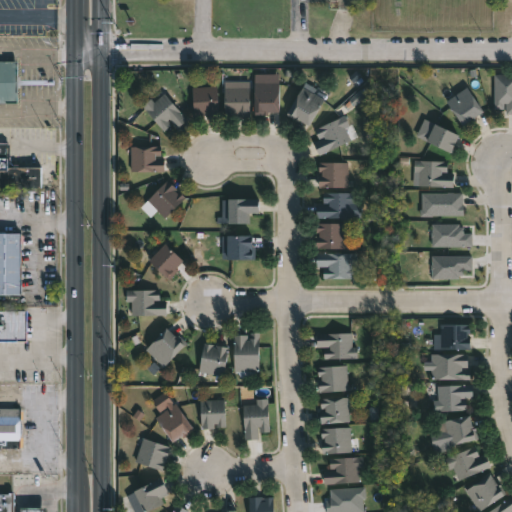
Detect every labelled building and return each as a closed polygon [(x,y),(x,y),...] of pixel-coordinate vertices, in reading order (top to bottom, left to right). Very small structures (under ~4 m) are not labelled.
[(6,103),(0,103),(0,62),(17,62),(17,103),(6,103)] [(506,75),(506,79),(511,79),(511,114),(506,114),(506,104),(503,104),(504,109),(494,109),(494,75),(506,75)] [(249,82),(249,117),(236,117),(237,113),(234,113),(234,117),(225,116),(225,93),(221,93),(221,87),(225,88),(225,82),(249,82)] [(279,83),(279,113),(268,113),(268,115),(255,115),(255,83),(279,83)] [(216,86),(218,116),(207,116),(207,113),(203,113),(203,117),(194,117),(192,88),(216,86)] [(324,100),(309,126),(299,120),(298,122),(286,114),(304,87),(324,100)] [(474,122),(465,128),(446,101),(467,87),(485,112),(475,119),(476,120),(474,122)] [(164,93),(187,119),(177,128),(169,119),(167,120),(171,124),(163,131),(142,106),(150,99),(154,103),(164,93)] [(349,133),(352,140),(320,155),(314,143),(325,138),(325,137),(320,139),(315,129),(346,115),(350,125),(346,127),(349,133)] [(455,147),(452,154),(427,141),(436,124),(461,136),(455,147)] [(0,143),(8,143),(8,168),(41,168),(41,188),(0,188),(0,143)] [(154,157),(154,159),(163,159),(163,172),(130,172),(130,147),(160,146),(160,156),(154,156),(154,157)] [(447,171),(440,171),(440,173),(453,174),(452,187),(418,185),(418,171),(413,171),(414,160),(447,161),(447,171)] [(347,162),(347,188),(318,187),(318,174),(321,174),(321,172),(319,172),(319,162),(347,162)] [(177,193),(178,192),(185,198),(165,218),(147,201),(167,180),(177,189),(175,191),(177,193)] [(356,219),(317,219),(317,205),(323,205),(323,192),(357,193),(356,219)] [(249,215),(249,225),(229,224),(229,222),(216,222),(216,200),(260,200),(260,213),(249,213),(249,215)] [(345,224),(344,249),(316,249),(317,235),(318,235),(318,233),(316,233),(316,223),(345,224)] [(0,296),(0,234),(22,234),(22,296),(0,296)] [(251,249),(251,251),(254,251),(254,260),(222,259),(222,236),(253,236),(253,249),(251,249)] [(178,271),(170,279),(168,277),(167,278),(149,262),(166,244),(184,262),(176,269),(178,271)] [(357,268),(357,279),(323,278),(324,267),(316,267),(317,253),(352,254),(352,268),(357,268)] [(154,300),(154,302),(167,302),(167,316),(132,316),(132,302),(127,302),(127,290),(160,290),(160,300),(154,300)] [(26,342),(0,342),(0,311),(27,312),(26,342)] [(467,334),(467,335),(471,335),(471,349),(441,348),(442,323),(470,323),(470,332),(467,332),(467,334)] [(174,339),(175,340),(177,339),(184,345),(166,366),(147,349),(165,328),(175,337),(174,339)] [(260,331),(259,370),(234,370),(235,334),(248,334),(248,340),(250,340),(250,331),(260,331)] [(353,339),(353,345),(357,345),(357,357),(323,357),(323,347),(329,347),(329,346),(317,346),(317,332),(353,332),(353,339)] [(214,347),(217,347),(218,344),(229,347),(223,375),(199,370),(205,342),(215,344),(214,347)] [(462,367),(462,368),(471,369),(471,378),(432,378),(432,353),(468,353),(468,367),(462,367)] [(347,365),(349,390),(319,391),(319,379),(320,379),(320,375),(318,375),(318,366),(347,365)] [(461,397),(461,399),(467,399),(467,409),(434,411),(434,399),(439,399),(438,385),(472,384),(473,397),(461,397)] [(267,397),(269,430),(259,430),(259,425),(257,426),(258,438),(245,439),(243,404),(256,403),(256,398),(267,397)] [(348,406),(349,422),(319,424),(318,411),(323,411),(323,409),(320,409),(319,399),(347,397),(348,406)] [(224,398),(225,427),(217,427),(216,423),(214,423),(214,427),(201,428),(199,400),(224,398)] [(195,429),(185,436),(183,433),(174,440),(156,416),(175,402),(195,429)] [(0,407),(19,408),(19,447),(0,447),(0,407)] [(472,416),(474,426),(476,426),(478,439),(445,445),(441,421),(471,415),(472,416)] [(351,427),(352,453),(323,454),(322,442),(324,442),(323,438),(321,438),(321,428),(351,427)] [(169,448),(166,458),(163,457),(162,460),(165,461),(162,470),(135,461),(142,437),(170,446),(169,448)] [(474,457),(474,459),(486,454),(491,466),(458,479),(453,466),(449,468),(444,458),(475,445),(479,455),(474,457)] [(358,468),(359,483),(324,484),(324,470),(336,470),(336,469),(331,469),(330,458),(363,457),(363,468),(358,468)] [(506,494),(479,511),(465,490),(492,473),(506,494)] [(168,488),(172,493),(163,496),(166,502),(145,511),(135,490),(163,477),(168,488)] [(14,493),(14,511),(0,511),(0,493),(8,493),(8,492),(14,492),(14,493)] [(261,496),(261,501),(263,501),(263,497),(273,496),(273,511),(249,511),(249,496),(261,496)] [(490,511),(511,497),(511,498),(511,511),(490,511)]
